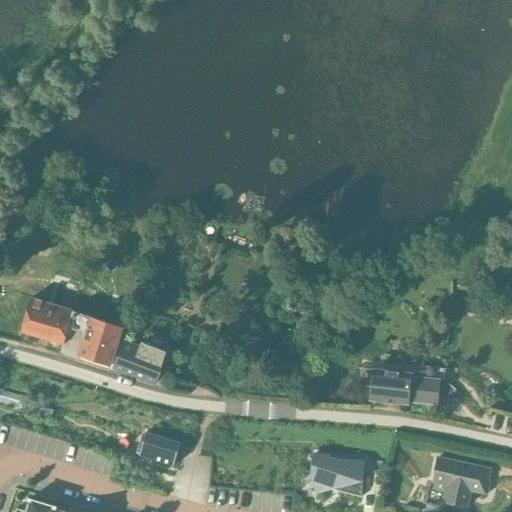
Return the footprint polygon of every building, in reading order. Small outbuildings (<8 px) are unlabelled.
[(0,255),(20,261),(24,246),(2,240),(0,247),(0,255)] [(79,357),(110,367),(123,327),(91,317),(74,312),(31,299),(21,332),(63,345),(68,329),(86,335),(79,357)] [(114,369),(155,383),(166,352),(143,344),(142,348),(124,342),(114,369)] [(408,403),(437,406),(440,380),(411,377),(412,373),(373,369),(370,402),(408,406),(408,403)] [(181,443),(147,432),(139,456),(174,466),(181,443)] [(316,494),(318,494),(318,493),(330,489),(338,491),(338,492),(361,498),(364,461),(338,458),(336,458),(336,459),(330,459),(330,454),(313,453),(313,455),(314,455),(313,459),(312,474),(311,474),(311,476),(313,476),(317,491),(315,492),(316,494)] [(433,483),(428,505),(435,506),(443,502),(467,507),(471,491),(472,491),(485,494),(490,470),(438,458),(433,483)] [(53,511),(55,508),(30,501),(27,510),(17,508),(16,511),(53,511)]
